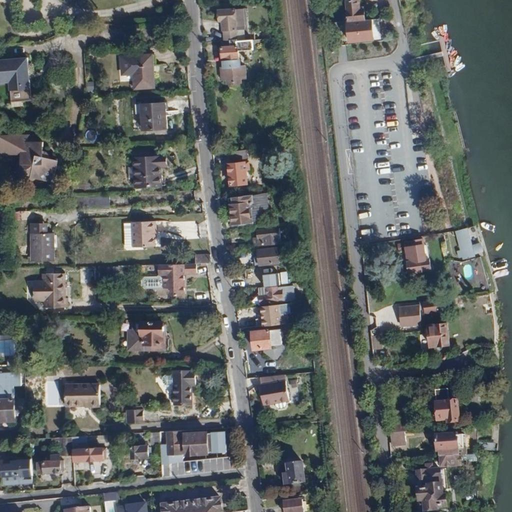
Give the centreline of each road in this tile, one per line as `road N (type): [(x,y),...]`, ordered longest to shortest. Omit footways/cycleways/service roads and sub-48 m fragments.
road 1 (residential): [(391,511),(335,77),(401,56),(394,0)]
road 2 (residential): [(191,0),(250,471)]
road 3 (residential): [(0,498),(250,471)]
